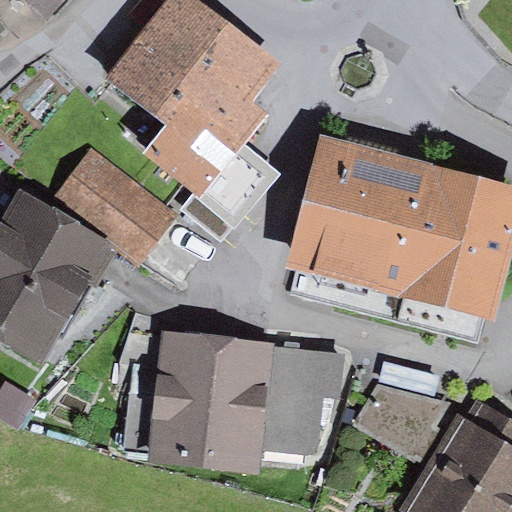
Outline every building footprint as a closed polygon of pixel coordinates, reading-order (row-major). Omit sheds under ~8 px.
[(22,0),(53,26),(75,0),(22,0)] [(269,82),(176,3),(105,87),(157,131),(140,151),(192,195),(177,213),(220,250),(271,191),(233,159),(265,122),(247,107),(269,82)] [(511,258),(511,196),(326,147),(292,273),(494,327),(511,258)] [(179,222),(94,156),(54,206),(139,272),(179,222)] [(115,263),(16,206),(0,233),(0,360),(43,385),(115,263)] [(336,347),(164,329),(152,447),(323,465),(336,347)] [(511,511),(511,456),(450,411),(373,390),(355,424),(434,466),(403,511),(511,511)]
